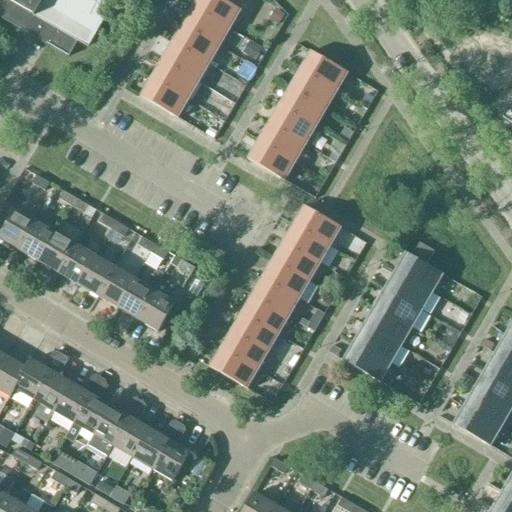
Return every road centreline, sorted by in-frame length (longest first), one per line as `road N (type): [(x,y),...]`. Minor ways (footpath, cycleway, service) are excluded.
road 1 (residential): [(242,442),(229,423),(0,293)]
road 2 (tertiary): [(511,207),(363,0)]
road 3 (residential): [(215,204),(19,96)]
road 4 (residential): [(417,473),(314,415),(242,442)]
